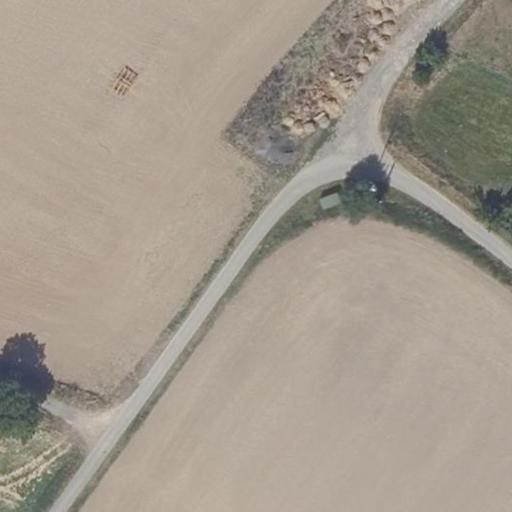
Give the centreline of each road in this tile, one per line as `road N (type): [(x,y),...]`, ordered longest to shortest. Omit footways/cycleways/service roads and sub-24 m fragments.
road 1 (unclassified): [(511,261),(392,170),(331,142),(200,288),(43,511)]
road 2 (track): [(331,142),(442,0)]
